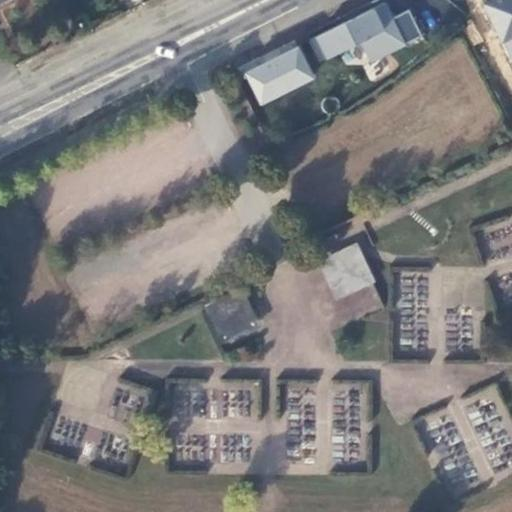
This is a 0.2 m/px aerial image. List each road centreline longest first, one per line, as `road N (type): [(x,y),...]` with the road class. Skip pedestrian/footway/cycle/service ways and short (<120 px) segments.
road 1 (unclassified): [(180,45),(257,217),(301,350)]
road 2 (secondary): [(0,134),(180,45)]
